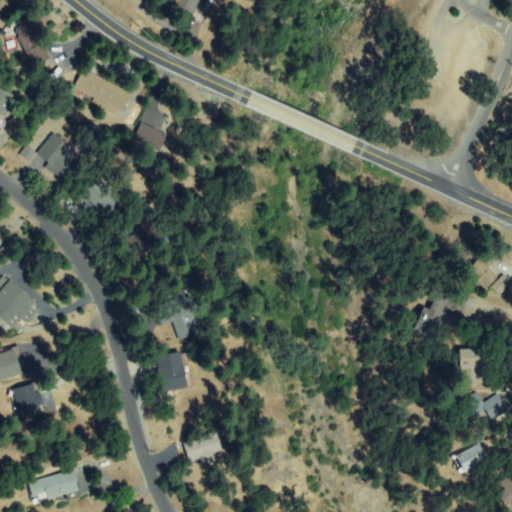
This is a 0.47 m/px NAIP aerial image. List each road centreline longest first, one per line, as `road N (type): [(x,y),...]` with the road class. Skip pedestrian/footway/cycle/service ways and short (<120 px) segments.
road 1 (residential): [(0,177),(47,219),(93,284),(138,437),(170,511)]
road 2 (residential): [(247,97),(150,51),(75,0)]
road 3 (residential): [(511,216),(360,148)]
road 4 (residential): [(448,185),(511,47)]
road 5 (residential): [(360,148),(247,97)]
